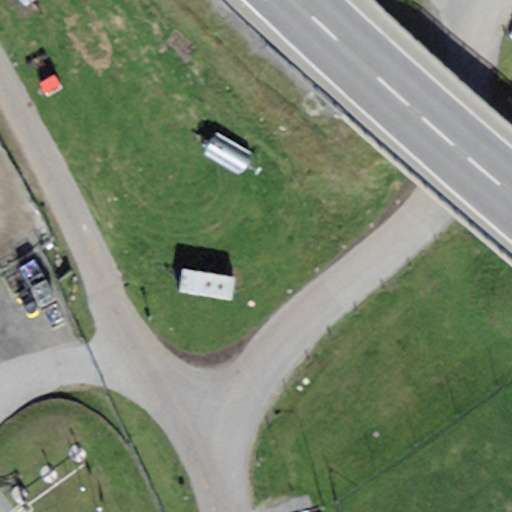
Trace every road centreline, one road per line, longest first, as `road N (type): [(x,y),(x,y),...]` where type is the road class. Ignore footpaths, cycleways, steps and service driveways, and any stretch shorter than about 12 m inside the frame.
road 1 (residential): [(225,511),(213,461),(216,424),(234,393),(416,224),(448,180),(465,144),(483,0)]
road 2 (primary): [(511,193),(293,0)]
